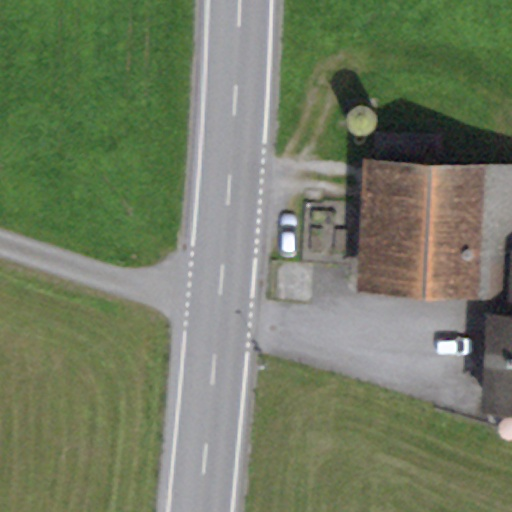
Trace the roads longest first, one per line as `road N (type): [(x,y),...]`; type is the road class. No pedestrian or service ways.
road 1 (secondary): [(239,0),(221,310)]
road 2 (residential): [(221,310),(0,240)]
road 3 (secondary): [(221,310),(200,511)]
